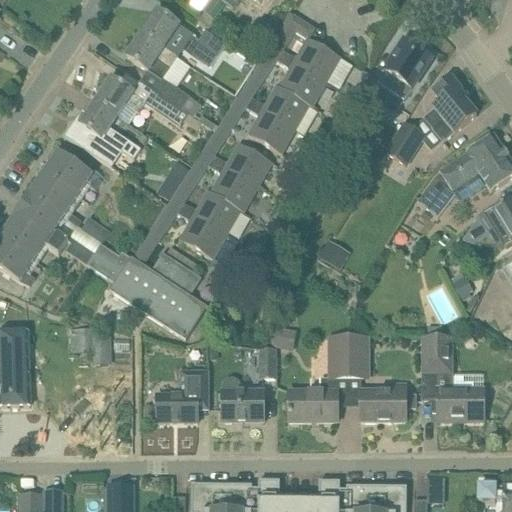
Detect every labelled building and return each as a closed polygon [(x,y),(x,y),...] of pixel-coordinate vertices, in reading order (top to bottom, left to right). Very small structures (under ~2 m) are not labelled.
[(217,0),(234,12),(242,0),(254,0),(259,4),(262,0),(217,0)] [(180,27),(175,24),(158,13),(142,37),(178,61),(183,53),(210,71),(227,46),(206,32),(199,42),(192,37),(193,37),(180,27)] [(94,258),(88,268),(110,283),(112,284),(115,286),(110,295),(169,332),(186,343),(208,310),(191,299),(202,281),(198,279),(193,276),(198,268),(171,251),(166,259),(162,256),(152,274),(143,269),(176,216),(189,223),(192,217),(195,212),(185,206),(208,169),(219,177),(223,170),(225,165),(215,158),(245,111),(257,117),(261,112),(264,107),(253,100),(276,63),(289,70),(291,65),(294,60),(283,53),(295,33),(307,41),(308,41),(315,31),(304,24),(290,15),(283,25),(286,27),(221,128),(219,130),(217,133),(216,135),(211,142),(191,173),(185,183),(176,197),(172,204),(170,207),(153,233),(149,240),(143,248),(134,263),(132,261),(131,262),(121,256),(119,260),(101,248),(96,256),(94,258)] [(164,81),(178,61),(142,37),(127,59),(148,73),(140,84),(182,113),(191,100),(164,81)] [(239,55),(255,66),(256,39),(239,39),(239,55)] [(294,60),(291,65),(327,85),(341,60),(308,41),(307,41),(297,59),(294,60)] [(404,102),(432,59),(406,42),(378,85),(404,102)] [(288,74),(279,90),(313,110),(327,85),(291,65),(289,70),(288,74)] [(468,100),(462,93),(451,79),(432,95),(440,105),(434,110),(434,111),(424,120),(433,131),(432,132),(443,145),(461,130),(477,117),(465,103),(468,100)] [(133,95),(128,92),(112,81),(87,117),(109,132),(110,131),(126,107),(139,115),(145,106),(181,130),(190,117),(182,113),(140,84),(133,95)] [(264,107),(261,112),(296,132),(310,108),(313,110),(279,90),(277,88),(266,106),(264,107)] [(365,88),(340,127),(351,133),(375,95),(365,88)] [(258,120),(248,138),(265,147),(282,157),(296,132),(261,112),(257,117),(258,120)] [(129,144),(110,131),(109,132),(87,117),(81,126),(76,123),(65,139),(111,170),(122,154),(134,163),(141,152),(129,144)] [(408,168),(425,139),(405,126),(387,155),(408,168)] [(492,194),(503,187),(511,180),(511,164),(494,138),(478,149),(467,156),(467,157),(441,174),(418,202),(438,220),(456,196),(454,192),(480,175),(492,194)] [(225,165),(223,170),(258,191),(273,166),(255,156),(239,146),(228,165),(225,165)] [(59,153),(44,175),(79,198),(87,187),(96,193),(102,183),(93,177),(75,165),(59,153)] [(171,202),(185,168),(170,162),(156,196),(171,202)] [(220,180),(210,195),(242,213),(241,214),(244,215),(258,191),(223,170),(219,177),(220,180)] [(29,196),(28,198),(63,221),(64,220),(68,214),(79,198),(44,175),(30,196),(29,196)] [(195,212),(192,217),(228,238),(241,214),(242,213),(210,195),(208,194),(198,211),(195,212)] [(15,217),(14,218),(15,219),(50,240),(54,233),(59,236),(60,235),(71,241),(72,239),(75,241),(82,246),(89,251),(96,256),(101,248),(102,246),(95,242),(88,237),(81,232),(78,230),(64,220),(63,221),(28,198),(15,217)] [(511,198),(480,219),(491,236),(501,229),(511,245),(511,198)] [(68,214),(64,220),(78,230),(82,224),(68,214)] [(190,226),(180,243),(196,253),(213,263),(228,238),(192,217),(189,223),(190,226)] [(15,219),(1,238),(36,262),(45,248),(59,258),(71,241),(60,235),(59,236),(54,233),(50,240),(15,219)] [(89,220),(81,232),(88,237),(97,225),(89,220)] [(97,225),(88,237),(95,242),(104,229),(97,225)] [(104,229),(95,242),(102,246),(111,234),(104,229)] [(1,238),(0,240),(0,270),(20,285),(30,289),(36,281),(27,275),(36,262),(1,238)] [(75,241),(67,253),(74,258),(82,246),(75,241)] [(337,272),(347,253),(326,242),(317,261),(337,272)] [(82,246),(74,258),(81,263),(89,251),(82,246)] [(89,251),(81,263),(88,268),(94,258),(96,256),(89,251)] [(271,349),(293,354),(297,334),(275,329),(271,349)] [(72,352),(94,352),(94,331),(72,331),(72,352)] [(29,336),(0,337),(0,360),(0,377),(0,401),(1,402),(1,410),(30,409),(29,336)] [(349,340),(350,339),(328,338),(328,382),(349,382),(349,340)] [(349,382),(371,382),(370,339),(350,339),(349,340),(349,382)] [(99,351),(94,352),(94,375),(111,374),(111,349),(109,349),(109,340),(99,340),(99,351)] [(484,425),(484,391),(453,391),(453,340),(421,340),(422,404),(423,404),(423,402),(431,400),(433,405),(433,414),(437,414),(437,425),(457,425),(457,423),(483,423),(483,425),(484,425)] [(278,382),(278,353),(259,353),(259,382),(278,382)] [(210,414),(209,372),(180,372),(180,398),(157,398),(157,425),(198,425),(198,414),(210,414)] [(264,393),(242,393),(241,385),(239,381),(235,379),(229,379),(225,382),(222,386),(222,393),(222,425),(264,425),(264,393)] [(416,398),(405,398),(405,387),(390,387),(390,394),(361,394),(361,425),(405,425),(405,411),(416,411),(416,398)] [(337,425),(337,405),(337,394),(290,394),(290,425),(337,425)] [(252,488),(192,487),(191,511),(406,511),(407,490),(347,489),(347,492),(340,492),(340,484),(319,484),(319,497),(280,497),(280,484),(259,483),(259,491),(252,491),(252,488)] [(496,488),(479,488),(478,504),(496,504),(496,502),(503,502),(503,511),(511,511),(511,488),(504,489),(504,490),(496,490),(496,488)] [(108,489),(107,511),(134,511),(134,489),(108,489)] [(62,511),(63,494),(45,494),(44,511),(62,511)] [(40,511),(41,498),(21,497),(20,511),(40,511)] [(185,511),(186,500),(173,500),(173,511),(185,511)] [(426,511),(427,502),(415,502),(414,511),(426,511)]
